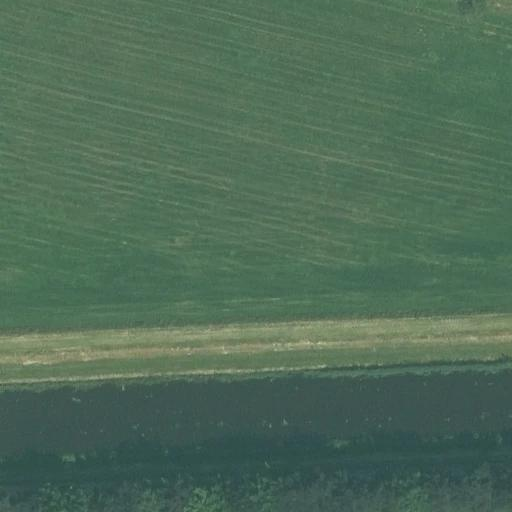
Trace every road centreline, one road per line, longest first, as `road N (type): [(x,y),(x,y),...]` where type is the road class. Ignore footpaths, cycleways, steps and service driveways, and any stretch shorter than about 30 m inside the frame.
road 1 (track): [(0,495),(511,471)]
road 2 (track): [(511,337),(0,354)]
